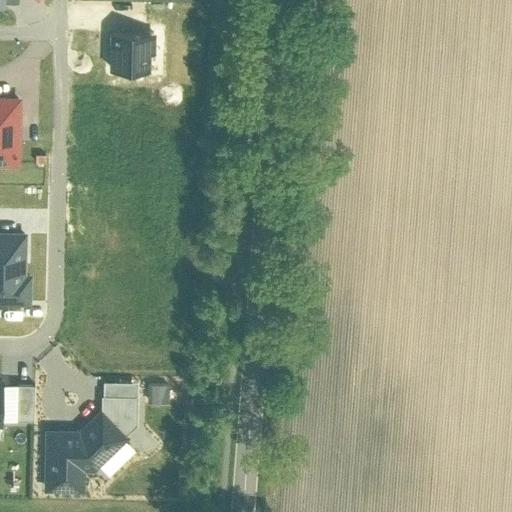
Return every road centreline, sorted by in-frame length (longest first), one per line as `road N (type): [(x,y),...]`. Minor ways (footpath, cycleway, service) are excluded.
road 1 (tertiary): [(275,0),(239,511)]
road 2 (residential): [(59,30),(52,317),(40,340),(0,343)]
